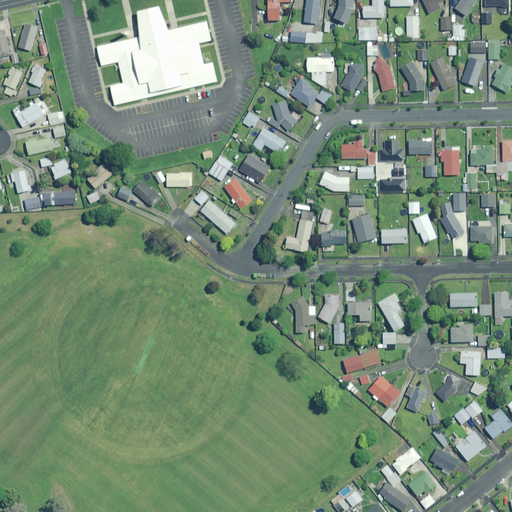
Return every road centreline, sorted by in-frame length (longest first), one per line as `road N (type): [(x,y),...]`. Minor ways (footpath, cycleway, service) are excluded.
road 1 (residential): [(239,268),(331,121),(511,114)]
road 2 (residential): [(422,269),(239,268)]
